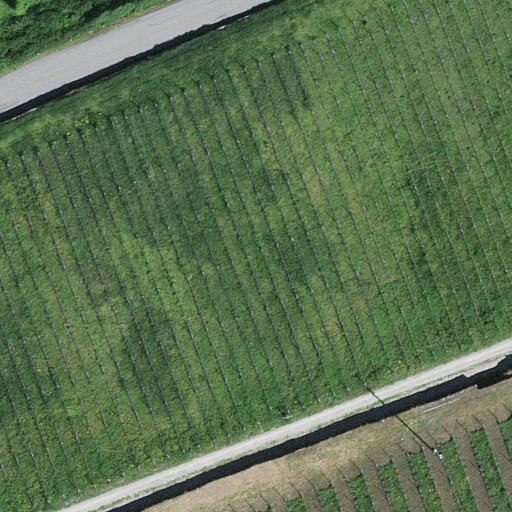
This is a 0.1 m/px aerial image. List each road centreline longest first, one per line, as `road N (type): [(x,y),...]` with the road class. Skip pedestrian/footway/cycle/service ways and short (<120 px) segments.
road 1 (track): [(511,358),(111,511)]
road 2 (unclassified): [(0,95),(228,0)]
